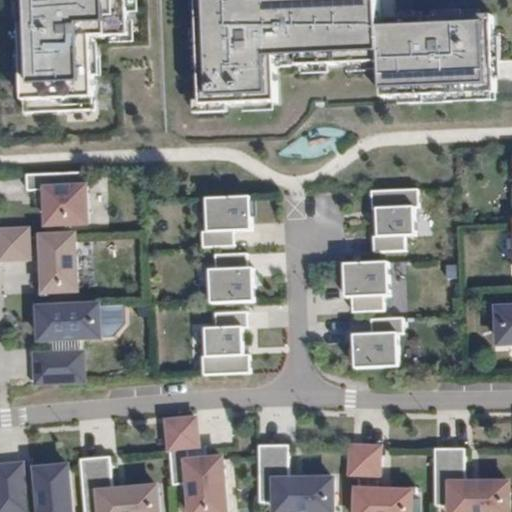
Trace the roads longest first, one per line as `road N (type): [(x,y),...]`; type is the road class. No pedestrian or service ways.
road 1 (residential): [(0,415),(304,392)]
road 2 (residential): [(304,392),(511,391)]
road 3 (residential): [(304,392),(300,186)]
